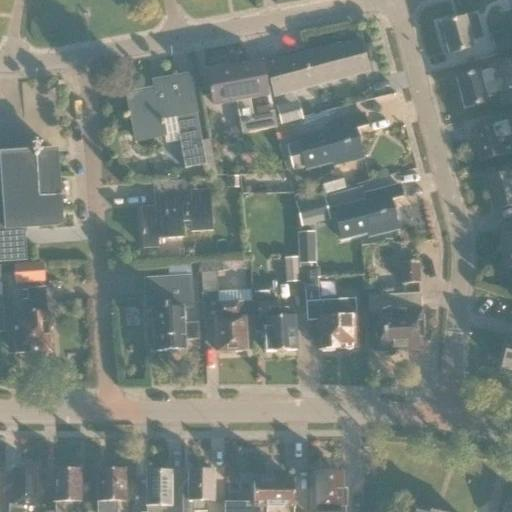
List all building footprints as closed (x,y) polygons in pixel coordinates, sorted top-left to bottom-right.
[(477,16),(441,25),(449,56),(473,50),(471,41),(482,38),(477,16)] [(277,54),(263,58),(274,97),(368,72),(360,41),(340,47),(339,45),(279,61),(277,54)] [(511,51),(498,55),(501,68),(511,64),(511,51)] [(206,66),(213,105),(236,101),(242,135),(277,128),(274,112),(272,106),(256,109),(257,115),(253,116),(249,99),(269,95),(267,82),(262,62),(249,64),(249,65),(234,68),(234,69),(229,70),(227,62),(206,66)] [(492,70),(456,80),(463,109),(488,103),(486,95),(497,92),(492,70)] [(180,142),(183,161),(185,170),(203,167),(205,166),(206,166),(204,154),(202,142),(196,110),(189,76),(168,79),(169,87),(126,95),(129,107),(130,116),(134,137),(135,141),(164,136),(165,145),(174,143),(180,142)] [(275,107),(280,126),(302,120),(297,101),(275,107)] [(293,171),(305,168),(305,170),(332,163),(334,167),(363,159),(355,130),(367,127),(364,114),(328,124),(330,130),(297,139),(299,144),(287,147),(293,171)] [(511,152),(511,120),(472,131),(480,161),(511,152)] [(63,220),(59,161),(58,156),(3,160),(0,122),(0,121),(0,263),(27,261),(25,228),(58,226),(61,223),(63,220)] [(274,129),(277,141),(292,138),(289,126),(274,129)] [(511,206),(511,173),(487,180),(495,211),(511,206)] [(238,188),(238,177),(226,177),(226,189),(238,188)] [(212,232),(209,192),(189,193),(189,182),(153,184),(155,208),(141,209),(143,248),(158,248),(157,240),(183,238),(182,221),(191,220),(191,233),(212,232)] [(369,237),(390,232),(393,244),(401,242),(391,201),(402,198),(399,185),(364,195),(366,201),(333,210),(341,241),(368,234),(369,237)] [(309,200),(309,199),(296,203),(302,227),(330,220),(324,196),(309,200)] [(298,264),(315,263),(314,232),(297,233),(298,264)] [(511,232),(502,233),(505,269),(511,268),(511,232)] [(298,283),(301,284),(300,268),(298,268),(297,258),(285,259),(286,284),(298,283)] [(402,285),(419,284),(418,263),(401,264),(402,285)] [(45,280),(44,265),(33,266),(34,281),(45,280)] [(347,351),(352,348),(357,347),(355,300),(319,302),(318,290),(317,279),(321,279),(320,267),(300,268),(301,284),(305,286),(305,291),(307,321),(317,321),(319,351),(320,351),(322,353),(333,352),(334,350),(341,349),(343,348),(347,351)] [(222,270),(201,271),(203,296),(218,295),(217,271),(222,271),(222,270)] [(193,309),(191,276),(144,279),(146,312),(152,312),(153,328),(147,328),(147,343),(154,343),(154,352),(169,351),(172,353),(179,353),(182,350),(184,350),(184,349),(187,349),(186,342),(198,341),(197,325),(183,326),(183,324),(185,321),(185,314),(182,312),(182,309),(193,309)] [(269,299),(268,285),(253,286),(254,300),(269,299)] [(14,318),(16,355),(49,353),(46,288),(27,289),(28,301),(31,301),(31,317),(14,318)] [(421,311),(420,295),(392,296),(392,292),(382,293),(382,297),(368,298),(369,311),(373,314),(375,352),(424,350),(423,328),(425,328),(424,315),(422,315),(422,311),(421,311)] [(247,351),(245,319),(253,319),(252,301),(218,303),(219,320),(215,320),(217,353),(247,351)] [(257,303),(258,318),(253,319),(254,332),(264,332),(265,353),(297,351),(295,317),(289,317),(288,308),(279,309),(278,302),(257,303)] [(511,371),(511,338),(509,338),(501,369),(511,371)] [(97,470),(97,511),(117,511),(117,502),(125,502),(126,469),(97,470)] [(13,470),(14,505),(9,505),(8,511),(23,511),(23,505),(36,505),(36,470),(13,470)] [(80,470),(54,470),(54,503),(56,503),(56,511),(71,511),(72,503),(81,503),(80,470)] [(215,470),(189,470),(189,485),(183,485),(182,511),(194,511),(195,510),(208,510),(208,500),(214,500),(215,470)] [(141,511),(161,511),(162,504),(172,504),(172,471),(148,471),(147,483),(142,483),(142,495),(147,495),(147,511),(142,511),(141,511)] [(342,474),(316,474),(317,508),(310,508),(309,511),(340,511),(340,506),(347,506),(346,490),(343,490),(342,474)] [(293,511),(294,481),(254,481),(254,504),(225,504),(225,511),(293,511)]
